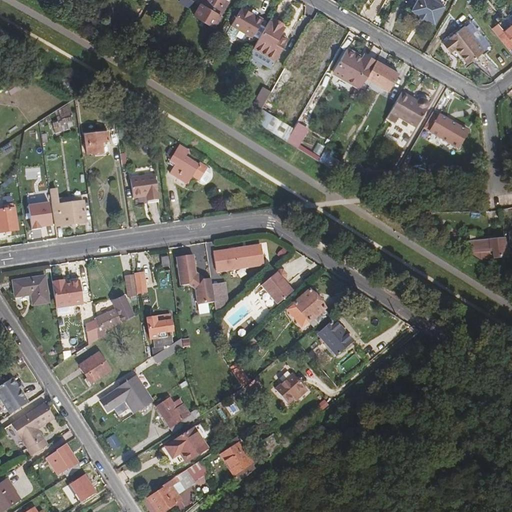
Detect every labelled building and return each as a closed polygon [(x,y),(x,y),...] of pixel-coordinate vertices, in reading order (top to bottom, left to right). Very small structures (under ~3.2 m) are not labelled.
[(219,16),(216,14),(202,6),(205,0),(192,0),(193,0),(199,4),(192,16),(213,27),(219,16)] [(205,0),(202,6),(216,14),(223,0),(205,0)] [(445,6),(434,0),(418,0),(412,11),(419,15),(419,16),(427,21),(428,19),(435,24),(445,6)] [(262,19),(241,7),(230,25),(245,35),(250,38),(262,19)] [(275,44),(280,36),(285,28),(269,19),(252,47),(269,57),(276,45),(275,44)] [(245,35),(230,25),(225,33),(224,36),(226,38),(228,40),(231,40),(233,38),(234,36),(242,41),(245,35)] [(511,26),(505,32),(499,25),(492,31),(509,51),(511,49),(511,26)] [(317,31),(309,27),(285,68),(294,73),(306,53),(304,51),(317,31)] [(465,27),(444,45),(451,54),(458,48),(462,52),(460,54),(469,65),(485,52),(465,27)] [(286,40),(281,36),(276,45),(281,48),(286,40)] [(276,45),(269,57),(274,60),(281,48),(276,45)] [(367,74),(365,79),(388,92),(398,74),(363,54),(359,61),(355,58),(357,55),(345,48),(331,72),(354,85),(362,71),(367,74)] [(491,59),(483,61),(486,74),(494,72),(491,59)] [(362,71),(354,85),(359,88),(365,79),(367,74),(362,71)] [(191,79),(188,83),(198,89),(201,84),(191,79)] [(251,108),(261,112),(270,91),(260,87),(251,108)] [(415,101),(400,93),(385,118),(394,123),(397,117),(415,127),(427,107),(427,102),(425,99),(423,98),(419,98),(415,101)] [(253,123),(297,148),(308,129),(296,122),(293,128),(261,110),(253,123)] [(429,136),(455,151),(456,151),(467,134),(440,117),(439,118),(433,115),(423,130),(430,134),(429,136)] [(60,129),(72,126),(70,118),(58,121),(60,129)] [(106,132),(83,135),(85,152),(89,152),(90,154),(101,152),(100,142),(107,141),(106,132)] [(322,151),(329,155),(332,150),(325,146),(322,151)] [(349,180),(353,172),(354,171),(329,155),(322,151),(316,160),(329,169),(349,180)] [(192,174),(200,178),(200,177),(204,171),(207,167),(190,157),(188,160),(174,152),(169,160),(174,164),(169,172),(187,182),(192,174)] [(511,152),(501,155),(502,161),(511,159),(511,152)] [(204,171),(200,177),(209,183),(213,176),(204,171)] [(353,172),(349,180),(356,185),(361,177),(353,172)] [(361,177),(356,185),(393,180),(398,173),(361,177)] [(157,199),(154,175),(129,179),(132,198),(146,196),(147,201),(157,199)] [(57,206),(59,206),(58,200),(50,201),(54,227),(60,226),(57,206)] [(82,203),(59,206),(57,206),(60,226),(85,222),(82,203)] [(0,232),(16,230),(13,210),(0,211),(0,232)] [(467,242),(468,254),(479,260),(493,259),(492,250),(504,248),(503,239),(467,242)] [(229,268),(238,267),(263,264),(260,247),(253,247),(252,246),(212,252),(215,271),(229,268)] [(174,255),(177,286),(194,284),(197,314),(213,312),(209,277),(195,279),(193,253),(174,255)] [(160,256),(161,265),(168,264),(168,255),(160,256)] [(285,285),(281,280),(283,279),(284,278),(285,275),(280,271),(278,272),(259,287),(276,306),(291,292),(285,285)] [(142,273),(133,275),(136,294),(145,293),(142,273)] [(12,281),(14,297),(31,295),(32,304),(48,303),(44,277),(12,281)] [(126,295),(135,295),(133,279),(124,280),(126,295)] [(81,304),(78,282),(52,286),(55,308),(81,304)] [(211,286),(212,297),(226,295),(224,284),(211,286)] [(328,315),(308,291),(292,304),(311,329),(328,315)] [(96,324),(98,337),(125,320),(133,313),(123,295),(114,300),(118,307),(96,320),(96,324)] [(215,310),(228,306),(226,295),(212,297),(215,310)] [(159,353),(171,345),(170,338),(166,339),(165,332),(171,331),(169,315),(146,319),(149,340),(153,339),(155,348),(152,348),(153,357),(159,353)] [(334,321),(317,335),(335,357),(352,344),(334,321)] [(98,337),(96,324),(86,326),(90,345),(98,339),(98,337)] [(180,340),(171,345),(159,353),(163,359),(182,347),(180,340)] [(199,344),(203,363),(213,361),(210,342),(199,344)] [(220,352),(221,358),(230,351),(226,346),(220,352)] [(78,366),(90,384),(110,371),(98,353),(78,366)] [(239,365),(230,370),(241,387),(250,382),(239,365)] [(151,403),(135,377),(116,388),(133,414),(151,403)] [(295,398),(297,400),(305,394),(291,377),(274,390),(286,406),(290,402),(295,398)] [(12,379),(0,386),(0,400),(9,415),(27,403),(19,391),(23,389),(20,383),(16,386),(12,379)] [(157,409),(172,433),(194,419),(199,416),(198,412),(190,417),(180,402),(173,406),(170,401),(157,409)] [(45,447),(40,439),(38,441),(31,431),(34,430),(32,426),(49,415),(42,404),(10,425),(30,456),(45,447)] [(32,426),(34,430),(51,419),(49,415),(32,426)] [(192,430),(164,448),(176,466),(183,461),(185,464),(212,446),(201,428),(194,432),(192,430)] [(40,439),(34,430),(31,431),(38,441),(40,439)] [(114,434),(106,438),(110,447),(118,443),(114,434)] [(261,443),(270,457),(280,449),(272,436),(261,443)] [(234,477),(238,484),(252,473),(249,468),(250,467),(233,440),(215,452),(232,478),(234,477)] [(67,479),(79,471),(64,446),(48,456),(52,464),(49,465),(54,473),(57,472),(59,474),(62,472),(67,479)] [(193,484),(185,472),(162,486),(164,490),(148,500),(154,511),(165,511),(180,502),(170,487),(179,484),(182,489),(193,484)] [(43,494),(58,484),(54,479),(39,488),(43,494)] [(5,481),(0,484),(0,511),(18,501),(5,481)]
